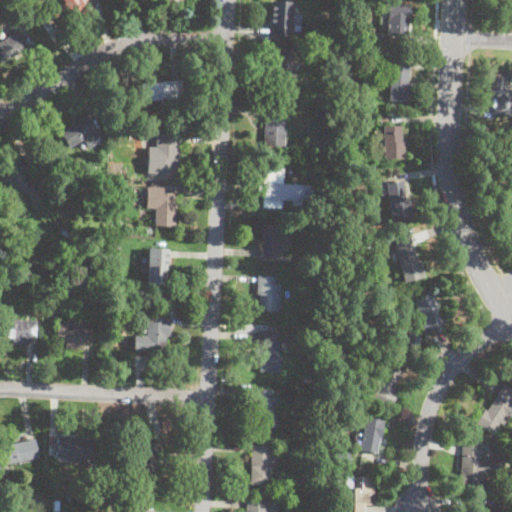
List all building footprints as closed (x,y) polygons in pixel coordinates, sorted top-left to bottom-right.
[(81,0),(88,11),(61,26),(52,10),(66,3),(64,0),(81,0)] [(409,35),(386,35),(386,1),(410,2),(409,35)] [(295,2),(294,34),(272,33),(272,28),(271,28),(274,2),(295,2)] [(46,30),(34,9),(44,3),(56,24),(46,30)] [(27,48),(0,63),(0,41),(17,32),(27,48)] [(383,33),(383,42),(372,41),(372,33),(383,33)] [(302,50),(301,64),(296,64),(296,88),(272,88),(272,60),(281,60),(281,50),(302,50)] [(406,100),(388,98),(391,59),(409,60),(406,100)] [(511,92),(511,112),(496,111),(496,100),(487,100),(488,71),(511,72),(511,92)] [(184,97),(142,101),(141,83),(182,79),(184,97)] [(333,108),(327,114),(322,108),(328,102),(333,108)] [(286,116),(285,144),(264,144),(266,106),(284,106),(284,116),(286,116)] [(85,114),(104,146),(91,154),(82,138),(68,147),(58,130),(85,114)] [(405,142),(405,158),(384,157),(385,125),(401,125),(401,141),(405,142)] [(177,174),(154,173),(156,130),(179,131),(177,174)] [(29,184),(18,191),(14,185),(3,191),(0,185),(0,171),(21,159),(30,174),(25,178),(29,184)] [(309,185),(305,206),(291,205),(292,200),(281,199),(281,207),(262,207),(262,191),(258,191),(258,186),(262,186),(264,168),(284,169),(283,185),(309,185)] [(406,218),(392,219),(387,183),(401,181),(406,218)] [(146,184),(163,185),(162,191),(175,192),(172,225),(154,224),(154,206),(144,206),(146,184)] [(511,197),(511,227),(502,230),(495,202),(511,197)] [(280,258),(262,257),(263,223),(281,223),(280,258)] [(76,234),(72,242),(60,236),(65,228),(76,234)] [(417,261),(421,260),(425,275),(404,280),(394,238),(410,233),(417,261)] [(120,240),(120,249),(108,249),(108,240),(120,240)] [(372,250),(357,254),(355,246),(370,242),(372,250)] [(165,283),(147,282),(148,249),(166,249),(165,283)] [(33,268),(32,282),(23,282),(23,268),(33,268)] [(314,274),(313,282),(306,281),(307,274),(314,274)] [(281,283),(280,310),(258,310),(257,275),(275,276),(275,283),(281,283)] [(441,318),(422,329),(414,316),(420,313),(413,301),(427,293),(441,318)] [(165,350),(145,349),(147,317),(167,318),(165,350)] [(0,320),(37,320),(36,340),(29,340),(29,344),(13,343),(13,339),(0,338),(0,320)] [(86,344),(81,344),(81,348),(66,348),(66,344),(56,344),(57,324),(87,325),(86,344)] [(280,371),(259,371),(259,361),(256,361),(257,330),(277,331),(277,339),(281,339),(280,371)] [(417,346),(405,339),(410,331),(422,339),(417,346)] [(402,371),(391,405),(361,393),(372,365),(386,371),(388,365),(402,371)] [(279,397),(277,427),(256,426),(256,418),(253,417),(254,390),(275,389),(274,397),(279,397)] [(511,397),(511,399),(492,433),(479,425),(499,390),(511,397)] [(308,394),(308,402),(299,401),(299,394),(308,394)] [(381,425),(377,453),(360,450),(364,422),(381,425)] [(92,438),(91,462),(79,462),(80,457),(57,456),(58,437),(92,438)] [(39,457),(3,464),(0,450),(0,445),(36,439),(39,457)] [(276,445),(275,451),(272,451),(271,472),(268,472),(267,484),(247,484),(251,444),(276,445)] [(159,481),(140,480),(141,465),(136,464),(137,457),(140,458),(141,448),(160,449),(159,481)] [(349,463),(334,461),(336,449),(351,451),(349,463)] [(481,486),(462,487),(461,456),(479,455),(481,486)] [(374,473),(374,502),(366,504),(365,511),(344,511),(344,486),(352,487),(352,473),(374,473)] [(116,480),(116,492),(108,492),(108,479),(116,480)] [(246,511),(246,502),(276,503),(276,511),(246,511)] [(508,511),(489,511),(493,503),(509,510),(508,511)]
